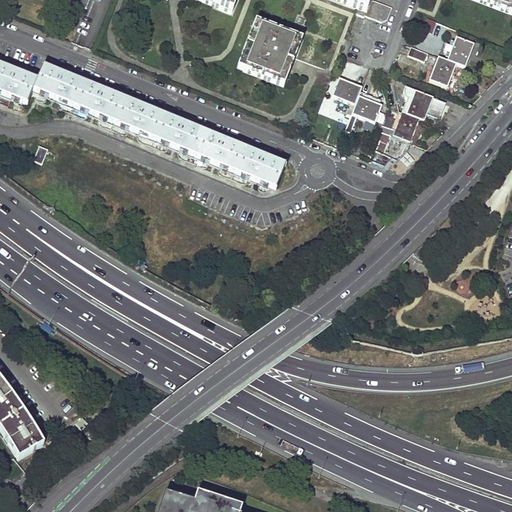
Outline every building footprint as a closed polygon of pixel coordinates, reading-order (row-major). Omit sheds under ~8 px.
[(236,0),(192,0),(231,15),(236,0)] [(328,0),(357,12),(356,16),(381,26),(387,23),(392,11),(371,2),(372,0),(328,0)] [(511,0),(467,0),(511,17),(511,0)] [(304,20),(298,17),(296,24),(302,26),(304,20)] [(435,26),(425,22),(420,33),(430,37),(435,26)] [(302,44),(255,25),(236,71),(284,90),(302,44)] [(454,42),(452,46),(449,45),(447,50),(444,48),(441,55),(444,56),(443,60),(446,61),(445,64),(436,61),(426,84),(448,93),(457,70),(462,72),(471,49),(454,42)] [(406,59),(422,66),(426,57),(410,51),(406,59)] [(64,77),(42,68),(36,82),(26,78),(0,68),(0,97),(26,108),(33,93),(275,192),(285,168),(277,165),(239,149),(192,130),(150,112),(111,96),(64,77)] [(330,100),(353,110),(361,92),(337,82),(330,100)] [(437,125),(444,109),(404,92),(402,97),(408,105),(409,105),(403,119),(389,113),(379,137),(391,143),(387,153),(399,158),(404,147),(412,151),(425,120),(437,125)] [(373,127),(380,111),(357,101),(350,117),(373,127)] [(39,148),(33,162),(42,165),(47,151),(39,148)] [(16,462),(42,446),(27,423),(19,410),(13,402),(7,393),(0,384),(0,435),(3,441),(16,462)] [(87,425),(80,418),(74,424),(80,431),(87,425)] [(99,436),(94,431),(89,436),(94,442),(99,436)] [(164,495),(158,511),(239,511),(241,509),(196,495),(193,504),(164,495)]
